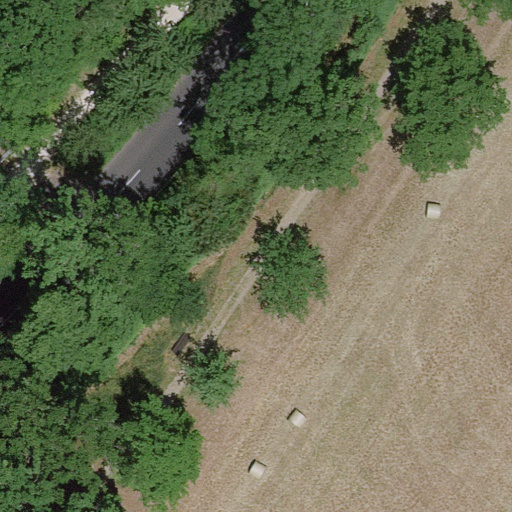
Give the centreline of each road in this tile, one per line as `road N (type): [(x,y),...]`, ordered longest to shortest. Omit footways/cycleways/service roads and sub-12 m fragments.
road 1 (tertiary): [(0,326),(285,0)]
road 2 (track): [(101,218),(0,145)]
